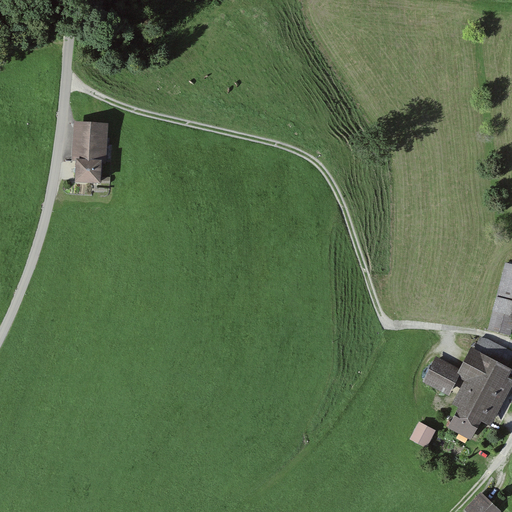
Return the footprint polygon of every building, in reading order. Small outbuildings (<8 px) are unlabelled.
[(109,124),(75,121),(73,161),(78,162),(77,181),(101,183),(102,162),(107,163),(109,124)] [(511,264),(508,264),(490,328),(511,334),(511,264)] [(511,357),(511,354),(483,338),(476,350),(474,349),(462,371),(436,357),(423,380),(449,394),(459,377),(466,381),(452,406),(460,410),(450,428),(473,441),(483,423),(494,429),(511,397),(511,380),(511,379),(511,377),(511,369),(507,367),(511,357)] [(437,432),(420,424),(412,441),(429,449),(437,432)] [(500,511),(483,495),(467,511),(500,511)]
